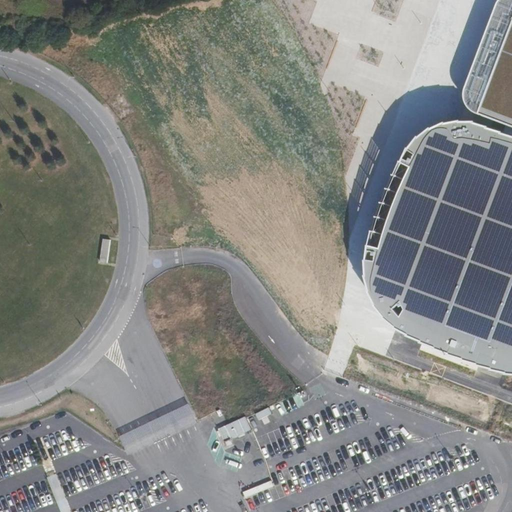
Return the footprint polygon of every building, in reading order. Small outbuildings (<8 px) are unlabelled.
[(433,128),(417,144),(405,161),(373,246),(370,263),(371,277),(374,290),(381,305),(389,317),(399,327),(422,337),(511,373),(511,372),(511,0),(504,0),(503,2),(468,88),(470,105),(479,114),(476,121),(464,121),(450,122),(433,128)] [(104,239),(101,262),(109,262),(111,239),(104,239)] [(119,436),(126,453),(197,423),(189,405),(119,436)] [(260,420),(272,414),(269,407),(257,414),(260,420)] [(26,507),(26,511),(41,511),(42,495),(32,494),(33,489),(16,488),(15,499),(18,500),(17,506),(26,507)]
